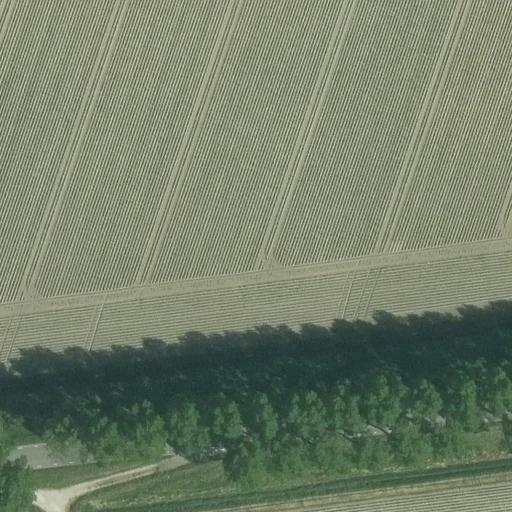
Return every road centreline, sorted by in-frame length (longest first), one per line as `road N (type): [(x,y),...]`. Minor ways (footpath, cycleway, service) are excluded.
road 1 (tertiary): [(0,461),(511,408)]
road 2 (track): [(49,502),(179,460),(218,438)]
